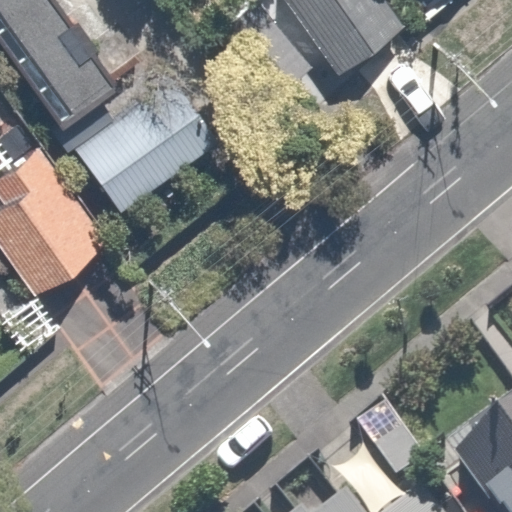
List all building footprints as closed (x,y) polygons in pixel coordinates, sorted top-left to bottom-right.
[(61,0),(0,0),(0,31),(57,112),(111,70),(61,0)] [(350,0),(299,0),(319,25),(350,0)] [(159,74),(75,134),(116,205),(213,134),(159,74)] [(0,157),(9,150),(0,138),(0,157)] [(0,184),(0,239),(42,296),(108,248),(36,143),(0,184)] [(511,511),(511,379),(436,437),(493,511),(511,511)] [(442,511),(422,485),(385,511),(442,511)] [(344,511),(337,503),(325,511),(344,511)]
